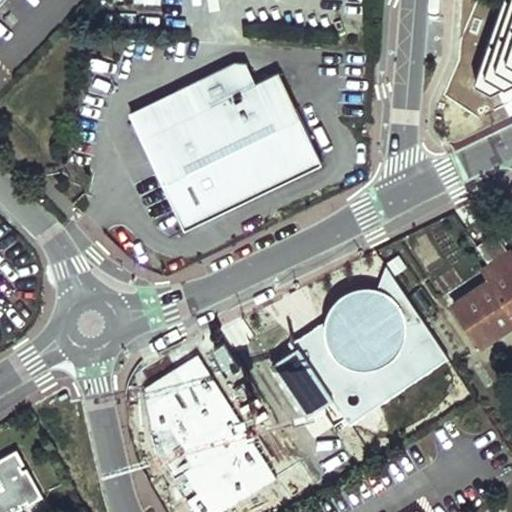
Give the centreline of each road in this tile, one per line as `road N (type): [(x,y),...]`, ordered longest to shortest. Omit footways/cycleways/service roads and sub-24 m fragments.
road 1 (unknown): [(209,61),(263,56),(299,66),(336,148),(331,165),(191,230),(143,225),(118,192)]
road 2 (residential): [(117,321),(169,305),(412,192)]
road 3 (residential): [(412,192),(402,160),(413,0)]
road 4 (unknown): [(118,192),(106,149),(117,109),(209,61)]
road 5 (residential): [(92,350),(128,511)]
road 6 (residential): [(82,299),(51,237),(0,186)]
road 7 (unknown): [(381,511),(503,440)]
